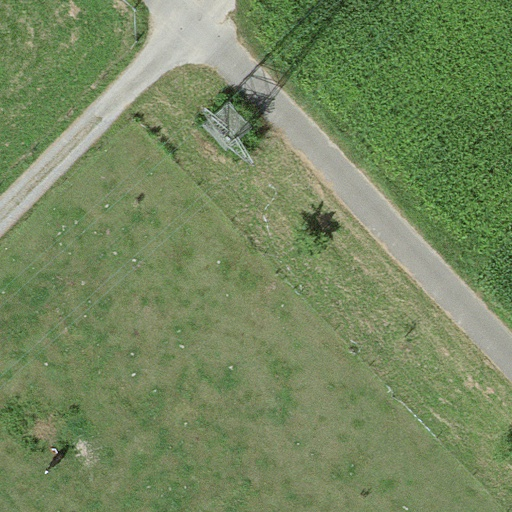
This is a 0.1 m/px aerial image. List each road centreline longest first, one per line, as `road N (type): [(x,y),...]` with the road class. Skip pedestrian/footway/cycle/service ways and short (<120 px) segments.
road 1 (track): [(166,0),(511,368)]
road 2 (track): [(194,0),(0,194)]
